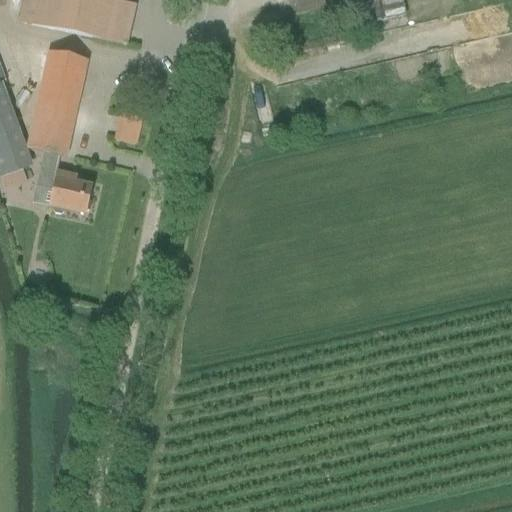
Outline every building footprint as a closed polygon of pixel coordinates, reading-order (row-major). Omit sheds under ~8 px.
[(92,41),(101,0),(27,0),(22,26),(92,41)] [(363,0),(292,0),(297,16),(327,9),(363,0)] [(402,0),(395,0),(355,9),(359,28),(407,17),(402,0)] [(406,0),(418,21),(438,11),(432,0),(406,0)] [(87,64),(56,57),(48,56),(26,153),(43,157),(39,173),(35,190),(51,193),(48,210),(52,211),(51,213),(54,216),(59,218),(63,217),(63,214),(84,219),(85,218),(88,216),(89,208),(88,205),(90,192),(74,189),(75,182),(56,177),(59,162),(65,163),(87,64)] [(0,180),(27,171),(0,99),(0,180)] [(121,117),(115,143),(135,148),(142,122),(121,117)]
